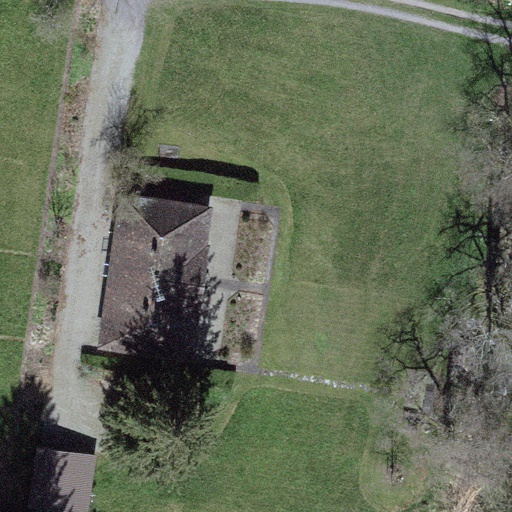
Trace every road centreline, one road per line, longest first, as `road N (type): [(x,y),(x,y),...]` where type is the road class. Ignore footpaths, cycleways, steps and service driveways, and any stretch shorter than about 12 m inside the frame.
road 1 (residential): [(121,0),(62,422)]
road 2 (track): [(378,0),(511,31)]
